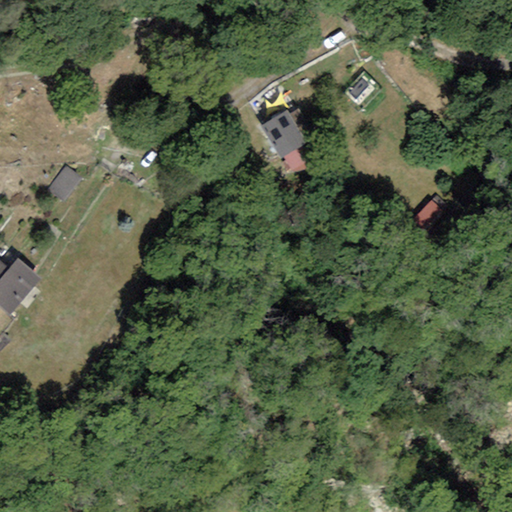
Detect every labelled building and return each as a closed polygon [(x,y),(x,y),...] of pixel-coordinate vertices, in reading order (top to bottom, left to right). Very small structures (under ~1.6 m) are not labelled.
[(282,87),(252,105),(265,126),(287,113),(295,108),(282,87)] [(265,126),(260,130),(281,164),(308,147),(287,113),(265,126)] [(83,183),(67,169),(48,191),(64,205),(83,183)] [(441,212),(431,204),(413,223),(423,232),(441,212)] [(0,262),(0,310),(10,319),(41,282),(17,263),(10,271),(0,262)]
